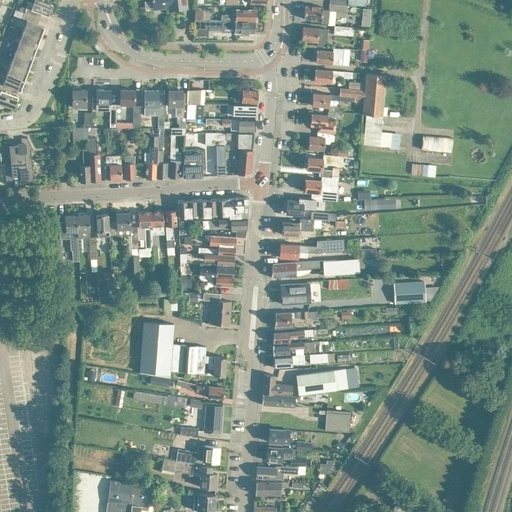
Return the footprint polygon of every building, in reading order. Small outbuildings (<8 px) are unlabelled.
[(52,4),(40,0),(33,0),(31,9),(26,7),(24,13),(35,17),(37,11),(48,16),(52,4)] [(151,0),(152,0),(153,9),(169,7),(169,10),(186,8),(185,0),(151,0)] [(347,5),(345,5),(329,3),(328,9),(328,11),(329,11),(346,13),(347,5)] [(328,9),(322,9),(322,7),(304,5),(303,19),(321,20),(321,22),(328,23),(329,11),(328,11),(328,9)] [(204,20),(204,7),(195,7),(194,20),(204,20)] [(371,9),(364,8),(363,25),(370,26),(371,9)] [(221,14),(221,20),(255,21),(255,9),(236,9),(236,14),(221,14)] [(40,37),(44,26),(33,22),(35,17),(24,13),(21,18),(26,20),(22,31),(40,37)] [(254,33),(255,21),(221,20),(204,20),(194,20),(194,37),(208,37),(208,27),(235,27),(234,32),(254,33)] [(353,36),(354,27),(334,26),(333,34),(353,36)] [(318,28),(303,27),(301,41),(317,42),(316,46),(324,46),(325,43),(326,43),(328,29),(318,28)] [(36,48),(40,37),(22,31),(18,41),(36,48)] [(32,59),(36,48),(18,41),(14,40),(10,50),(14,52),(32,59)] [(342,65),(343,58),(343,49),(333,48),(332,51),(316,50),(315,62),(342,65)] [(366,69),(367,48),(358,48),(357,68),(366,69)] [(28,69),(32,59),(14,52),(10,63),(28,69)] [(24,80),(28,69),(10,63),(6,73),(24,80)] [(332,76),(352,78),(352,72),(325,70),(315,69),(314,82),(331,83),(332,76)] [(20,91),(24,80),(6,73),(3,84),(2,84),(9,86),(9,87),(20,91)] [(365,73),(365,79),(364,90),(363,103),(362,114),(365,114),(362,146),(379,148),(386,75),(365,73)] [(14,107),(18,96),(7,92),(9,87),(9,86),(2,84),(3,84),(0,82),(0,89),(0,90),(0,102),(2,103),(1,105),(8,107),(8,105),(14,107)] [(363,83),(349,82),(348,89),(363,90),(363,83)] [(85,109),(86,89),(80,89),(80,87),(72,87),(72,107),(79,106),(79,109),(85,109)] [(363,90),(348,89),(340,88),(340,95),(339,97),(355,98),(355,102),(363,103),(364,90),(363,90)] [(110,104),(110,89),(96,89),(96,103),(104,104),(104,110),(109,111),(109,127),(115,127),(115,105),(110,104)] [(258,91),(242,89),(241,102),(257,103),(258,91)] [(134,90),(120,90),(120,105),(134,105),(134,90)] [(164,128),(164,90),(164,93),(158,92),(158,90),(144,90),(144,106),(145,106),(145,115),(157,115),(157,128),(164,128)] [(186,104),(187,93),(182,93),(182,90),(168,90),(168,106),(175,106),(175,116),(179,116),(179,128),(185,128),(186,118),(186,104)] [(200,104),(201,90),(188,90),(187,93),(186,104),(195,104),(200,104)] [(329,100),(355,102),(355,98),(339,97),(340,95),(313,93),(312,105),(329,107),(328,111),(341,112),(342,104),(329,103),(329,100)] [(194,119),(195,104),(186,104),(186,118),(194,119)] [(257,105),(256,105),(227,105),(227,115),(256,115),(257,105)] [(311,113),(310,126),(318,126),(317,132),(334,133),(335,122),(326,121),(327,115),(311,113)] [(255,119),(245,119),(206,119),(206,124),(217,124),(218,125),(222,125),(222,126),(238,126),(238,131),(254,131),(255,119)] [(466,137),(466,126),(457,125),(457,136),(466,137)] [(82,139),(81,127),(72,127),(72,139),(73,139),(82,139)] [(333,145),(334,133),(317,132),(317,137),(309,136),(307,149),(323,150),(324,144),(333,145)] [(226,172),(225,140),(225,133),(205,133),(205,145),(216,145),(216,149),(217,175),(234,175),(234,171),(226,172)] [(254,133),(253,133),(225,133),(225,140),(237,140),(237,147),(253,147),(254,133)] [(157,178),(158,136),(149,135),(148,147),(152,147),(152,152),(144,152),(144,162),(146,162),(145,178),(157,178)] [(422,150),(452,153),(453,138),(423,135),(422,150)] [(163,136),(158,136),(157,178),(167,177),(168,162),(162,162),(163,136)] [(27,137),(27,138),(21,138),(21,145),(9,146),(10,161),(31,159),(30,150),(32,149),(33,149),(27,137)] [(96,139),(88,139),(88,149),(90,181),(100,181),(99,153),(97,153),(96,139)] [(338,147),(337,155),(348,156),(349,148),(338,147)] [(169,177),(180,177),(180,176),(180,156),(180,152),(177,152),(177,148),(170,148),(169,177)] [(90,181),(88,149),(82,149),(83,165),(79,165),(80,179),(80,182),(90,181)] [(204,149),(184,149),(183,177),(202,176),(202,170),(205,169),(204,149)] [(250,174),(252,150),(240,150),(238,175),(250,174)] [(307,157),(306,169),(319,170),(318,176),(321,176),(331,177),(331,175),(332,170),(322,169),(323,164),(340,166),(341,156),(324,154),(323,158),(307,157)] [(106,164),(109,164),(109,170),(105,170),(105,180),(122,180),(121,164),(121,155),(106,155),(106,164)] [(33,169),(31,159),(10,161),(12,177),(24,176),(25,182),(31,182),(32,182),(35,169),(33,169)] [(134,163),(124,164),(125,180),(135,179),(134,163)] [(409,181),(433,182),(434,170),(410,170),(409,181)] [(304,190),(304,191),(312,192),(312,195),(312,196),(312,199),(315,199),(336,201),(339,176),(331,175),(331,177),(321,176),(321,180),(305,179),(304,190)] [(228,199),(226,199),(226,217),(247,216),(248,197),(228,198),(228,199)] [(217,214),(216,198),(211,199),(211,200),(206,200),(207,218),(211,218),(212,215),(217,214)] [(226,217),(226,199),(221,199),(221,198),(216,198),(217,214),(221,214),(222,217),(226,217)] [(287,200),(286,213),(302,214),(302,207),(314,208),(315,199),(312,199),(299,198),(299,201),(287,200)] [(197,215),(197,199),(192,199),(192,200),(187,201),(188,219),(192,219),(193,215),(197,215)] [(207,218),(206,200),(202,200),(201,199),(197,199),(197,215),(202,215),(203,218),(207,218)] [(384,200),(368,200),(369,210),(385,209),(395,209),(394,199),(384,200)] [(188,219),(187,201),(183,201),(182,200),(177,200),(178,216),(183,216),(184,219),(188,219)] [(164,226),(163,211),(160,211),(160,210),(156,210),(157,211),(150,212),(151,235),(157,234),(164,234),(163,226),(164,226)] [(172,225),(177,225),(176,210),(165,211),(167,239),(173,238),(172,225)] [(139,227),(137,227),(137,238),(146,238),(151,238),(151,235),(150,212),(144,212),(144,211),(140,211),(140,212),(138,212),(139,227)] [(327,220),(328,216),(328,213),(311,211),(310,219),(314,219),(327,220)] [(139,274),(137,227),(130,227),(130,213),(115,213),(116,229),(123,229),(123,235),(130,235),(131,254),(127,255),(128,275),(139,274)] [(109,237),(107,214),(95,214),(96,230),(95,231),(95,237),(109,237)] [(65,222),(58,222),(59,238),(66,238),(71,237),(72,245),(73,245),(79,245),(78,237),(77,215),(65,216),(64,216),(65,222)] [(89,231),(89,215),(77,215),(78,237),(83,237),(83,232),(89,231)] [(246,229),(247,218),(210,220),(210,227),(230,226),(230,230),(246,229)] [(282,221),(281,234),(298,235),(298,229),(305,230),(313,231),(314,219),(310,219),(300,218),(300,223),(282,221)] [(234,246),(235,239),(235,236),(209,235),(205,235),(204,241),(209,241),(209,245),(217,246),(234,246)] [(345,252),(344,240),(317,241),(316,246),(309,246),(308,252),(315,253),(345,252)] [(280,244),(279,257),(295,258),(297,258),(298,252),(308,252),(309,246),(298,245),(280,244)] [(234,255),(234,246),(217,246),(217,249),(199,248),(198,253),(202,253),(234,255)] [(233,265),(234,255),(202,253),(202,259),(216,260),(216,264),(233,265)] [(361,253),(361,264),(373,263),(373,253),(361,253)] [(323,261),(315,262),(272,263),(271,277),(295,276),(295,270),(311,269),(311,268),(323,268),(324,275),(360,273),(359,259),(323,261)] [(439,272),(449,273),(449,263),(439,262),(439,272)] [(232,277),(233,267),(215,266),(215,269),(200,267),(199,275),(232,277)] [(231,286),(232,277),(199,275),(199,281),(214,281),(214,285),(231,286)] [(112,296),(112,278),(104,279),(104,297),(112,296)] [(164,292),(164,281),(154,280),(154,292),(164,292)] [(336,280),(318,281),(319,290),(337,289),(336,280)] [(423,281),(393,283),(395,303),(425,301),(423,281)] [(309,283),(280,284),(281,304),(310,303),(309,283)] [(181,295),(181,284),(171,285),(171,296),(181,295)] [(220,294),(213,293),(202,292),(202,300),(212,301),(210,323),(229,325),(231,301),(220,301),(220,294)] [(290,312),(274,313),(273,327),(274,327),(274,332),(287,331),(288,331),(288,326),(291,325),(291,318),(301,318),(300,312),(290,312)] [(175,323),(145,319),(141,369),(170,372),(170,369),(203,372),(206,346),(173,342),(175,323)] [(312,336),(312,331),(312,329),(287,331),(274,332),(273,332),(272,342),(289,341),(289,336),(295,336),(296,337),(312,336)] [(319,341),(308,342),(272,344),(273,355),(289,354),(289,349),(302,348),(303,353),(319,352),(319,341)] [(327,362),(327,354),(326,353),(309,355),(310,363),(327,362)] [(304,363),(304,355),(273,357),(273,368),(292,367),(292,364),(304,363)] [(214,356),(213,356),(208,356),(208,362),(207,368),(213,368),(213,375),(224,376),(226,357),(223,357),(223,356),(221,356),(214,356)] [(345,368),(333,370),(296,375),(298,394),(348,388),(345,368)] [(274,384),(274,376),(263,375),(262,393),(291,395),(292,386),(274,384)] [(223,398),(224,386),(196,384),(177,379),(175,384),(186,386),(186,388),(195,390),(207,391),(207,397),(223,398)] [(185,406),(186,398),(168,395),(167,396),(134,391),(133,398),(184,406),(185,406)] [(294,407),(294,395),(291,395),(262,393),(261,405),(294,407)] [(201,407),(202,400),(190,399),(189,405),(201,407)] [(205,404),(203,430),(203,431),(209,431),(211,432),(211,431),(220,432),(222,406),(205,404)] [(350,433),(351,412),(327,411),(325,431),(350,433)] [(197,437),(198,431),(198,428),(180,426),(180,433),(197,437)] [(268,442),(288,443),(289,430),(269,429),(268,442)] [(101,432),(100,441),(124,444),(125,435),(101,432)] [(295,449),(310,450),(310,442),(296,440),(295,449)] [(177,448),(175,459),(202,464),(202,460),(217,461),(218,448),(218,446),(203,445),(198,444),(197,452),(177,448)] [(291,457),(291,448),(268,447),(267,460),(281,461),(281,456),(291,457)] [(202,465),(202,464),(175,459),(163,457),(161,468),(192,473),(200,474),(199,486),(215,487),(216,473),(211,472),(211,466),(202,465)] [(290,458),(289,466),(305,466),(306,458),(290,458)] [(282,473),(297,474),(298,467),(275,467),(275,468),(257,466),(256,477),(282,479),(282,473)] [(111,480),(106,509),(106,511),(140,511),(141,506),(148,507),(151,485),(119,482),(111,480)] [(288,481),(280,481),(255,481),(254,494),(279,494),(280,487),(288,487),(288,481)] [(214,511),(215,494),(195,492),(193,509),(205,510),(204,511),(212,511),(213,511),(214,511)]
